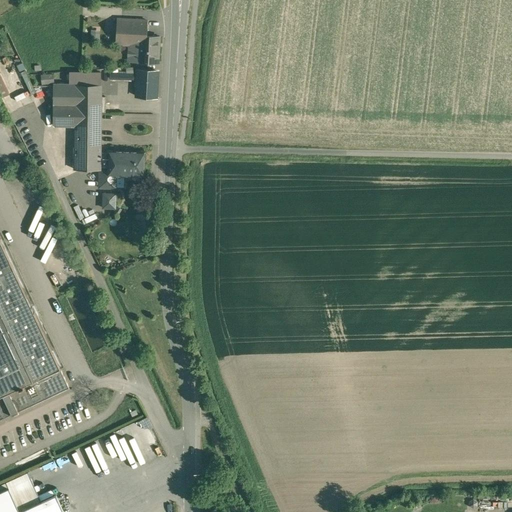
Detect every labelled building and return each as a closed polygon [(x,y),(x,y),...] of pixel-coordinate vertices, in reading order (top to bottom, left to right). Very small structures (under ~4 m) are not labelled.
[(146,21),(117,19),(116,45),(138,46),(139,36),(146,36),(146,21)] [(159,38),(146,36),(139,36),(138,46),(138,61),(158,62),(159,38)] [(157,71),(137,71),(137,84),(136,96),(156,97),(157,71)] [(70,72),(70,86),(100,86),(100,72),(70,72)] [(70,86),(54,86),(54,113),(76,114),(100,114),(100,112),(105,112),(105,97),(100,97),(100,86),(70,86)] [(76,114),(54,113),(53,124),(75,125),(76,114)] [(100,114),(76,114),(75,125),(74,157),(88,157),(87,170),(99,170),(108,171),(109,152),(100,152),(100,114)] [(143,153),(109,152),(108,171),(116,171),(116,175),(133,176),(133,171),(143,171),(143,153)] [(108,171),(99,170),(98,188),(116,188),(116,175),(116,171),(108,171)] [(116,195),(103,194),(103,208),(115,209),(116,195)] [(0,232),(0,419),(70,387),(0,232)] [(6,483),(0,485),(0,511),(19,511),(18,508),(6,483)] [(18,508),(19,511),(61,511),(52,492),(18,508)]
